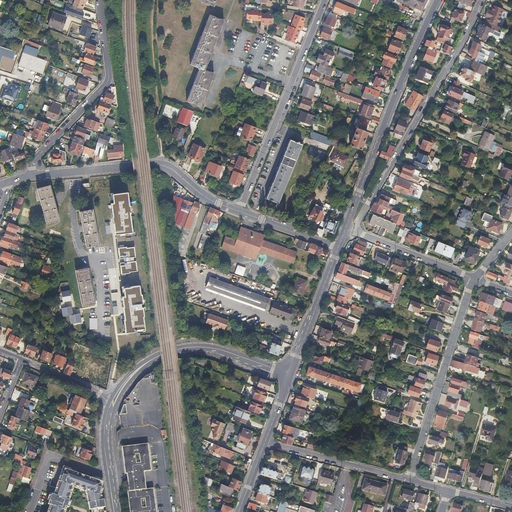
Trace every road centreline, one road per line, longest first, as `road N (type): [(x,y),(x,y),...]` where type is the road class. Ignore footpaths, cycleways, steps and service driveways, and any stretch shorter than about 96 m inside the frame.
road 1 (residential): [(354,232),(482,0)]
road 2 (secondary): [(439,0),(345,228)]
road 3 (residential): [(325,0),(238,212)]
road 4 (residential): [(409,480),(473,280)]
road 5 (residential): [(32,175),(32,162),(108,81),(98,0)]
road 6 (track): [(151,0),(165,163)]
road 7 (residential): [(263,443),(409,480)]
road 8 (secondary): [(289,375),(216,348),(154,357)]
road 9 (secondary): [(338,247),(289,375)]
road 10 (residential): [(354,232),(473,280)]
road 11 (residential): [(109,474),(46,455),(26,511)]
